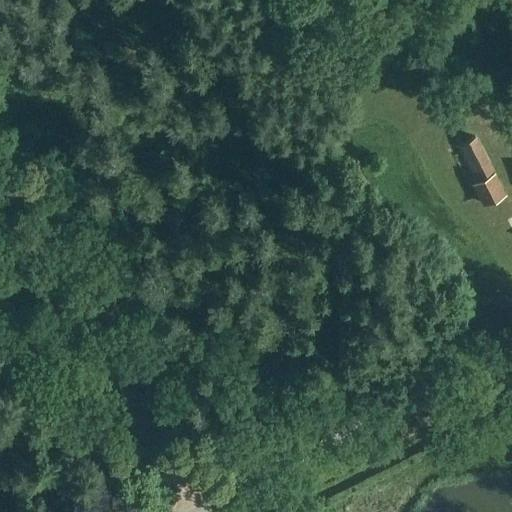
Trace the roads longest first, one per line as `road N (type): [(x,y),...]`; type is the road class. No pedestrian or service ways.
road 1 (track): [(0,206),(194,511)]
road 2 (tertiary): [(511,354),(202,511)]
road 3 (track): [(511,399),(291,511)]
